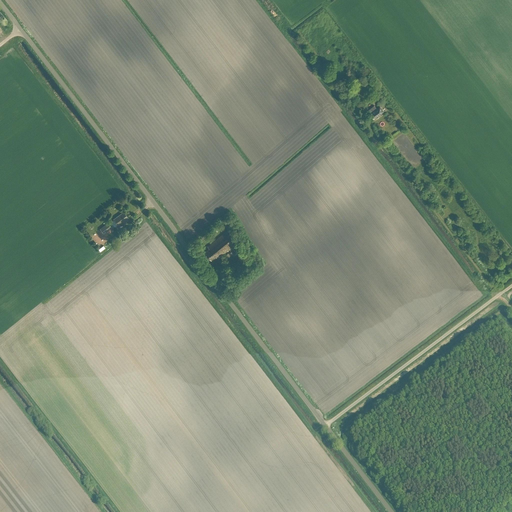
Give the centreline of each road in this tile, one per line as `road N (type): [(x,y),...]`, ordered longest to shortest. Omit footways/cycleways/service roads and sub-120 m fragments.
road 1 (unclassified): [(324,426),(19,29)]
road 2 (unclassified): [(324,426),(511,285)]
